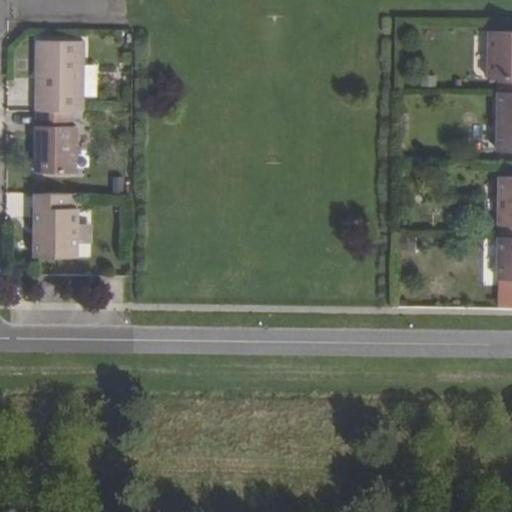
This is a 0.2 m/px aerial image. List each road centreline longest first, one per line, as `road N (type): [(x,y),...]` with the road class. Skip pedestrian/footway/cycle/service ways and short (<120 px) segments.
road 1 (track): [(0,370),(511,380)]
road 2 (residential): [(0,338),(511,344)]
